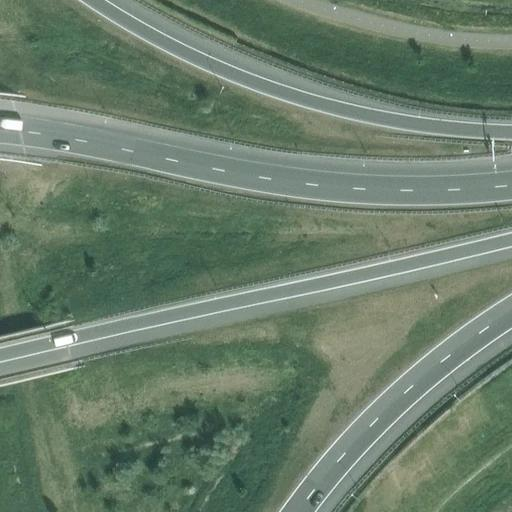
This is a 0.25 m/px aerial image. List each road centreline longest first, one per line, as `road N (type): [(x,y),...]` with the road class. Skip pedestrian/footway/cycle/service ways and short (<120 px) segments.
road 1 (motorway): [(0,356),(511,241)]
road 2 (motorway): [(511,187),(397,191),(283,181),(0,126)]
road 3 (motorway): [(511,134),(417,127),(328,105),(228,69),(98,0)]
road 4 (motorway): [(292,511),(370,422),(511,317)]
